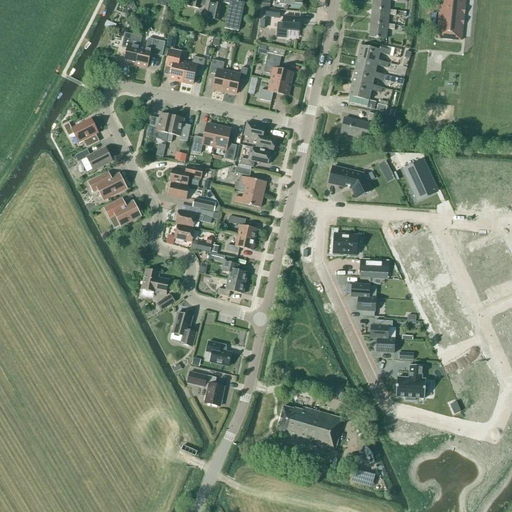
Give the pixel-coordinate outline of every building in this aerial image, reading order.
[(184,0),(183,6),(199,9),(200,6),(205,7),(202,18),(218,21),(222,6),(219,5),(219,3),(229,5),(224,29),(238,32),(244,4),(228,0),(184,0)] [(397,0),(372,0),(372,9),(389,11),(390,1),(397,2),(397,0)] [(440,0),(436,38),(461,41),(465,0),(440,0)] [(263,17),(279,19),(280,11),(264,9),(263,17)] [(396,11),(389,11),(372,9),(370,23),(387,25),(388,15),(395,16),(396,11)] [(276,38),(286,39),(286,31),(299,32),(300,18),(283,17),(283,24),(278,24),(276,38)] [(394,26),(387,25),(370,23),(369,38),(386,40),(387,29),(394,30),(394,26)] [(135,66),(140,47),(142,36),(124,32),(121,47),(127,48),(124,64),(135,66)] [(147,39),(145,48),(140,47),(135,66),(147,69),(150,54),(161,57),(164,43),(147,39)] [(168,40),(167,47),(174,48),(175,41),(168,40)] [(259,45),(257,53),(267,56),(267,54),(269,47),(259,45)] [(380,51),(361,46),(358,59),(377,64),(378,61),(379,54),(389,56),(390,51),(380,49),(380,51)] [(169,80),(181,83),(185,63),(179,62),(181,53),(170,50),(167,64),(173,66),(169,80)] [(267,56),(263,73),(272,75),(271,81),(290,85),(293,74),(278,70),(281,57),(267,54),(267,56)] [(193,57),(192,65),(185,63),(181,83),(192,85),(196,71),(202,72),(204,60),(193,57)] [(377,64),(358,59),(355,72),(374,76),(375,74),(377,66),(386,68),(387,63),(378,61),(377,64)] [(213,90),(224,92),(229,73),(222,72),(224,63),(212,60),(209,74),(216,75),(213,90)] [(240,76),(229,73),(224,92),(236,95),(239,80),(245,82),(247,69),(242,68),(240,76)] [(355,72),(352,84),(371,89),(372,86),(374,79),(383,81),(385,76),(375,74),(374,76),(355,72)] [(256,94),(257,77),(251,76),(249,93),(256,94)] [(261,90),(258,100),(271,103),(273,93),(287,97),(290,85),(271,81),(268,92),(261,90)] [(381,93),(382,88),(372,86),(371,89),(352,84),(349,97),(368,101),(371,91),(381,93)] [(378,105),(376,111),(385,113),(387,107),(379,105),(378,105)] [(161,141),(166,142),(172,117),(160,114),(159,119),(151,117),(147,134),(155,135),(156,132),(163,134),(161,141)] [(367,121),(379,124),(381,117),(369,114),(367,121)] [(183,124),(184,119),(172,117),(166,142),(171,143),(173,136),(180,137),(179,141),(187,142),(191,126),(183,124)] [(99,141),(95,134),(98,133),(91,119),(71,129),(69,124),(63,127),(68,137),(73,134),(78,144),(83,141),(86,148),(99,141)] [(341,134),(366,140),(370,125),(344,119),(341,134)] [(202,145),(214,148),(219,127),(207,124),(203,139),(195,137),(191,152),(200,154),(202,145)] [(255,148),(273,152),(276,139),(260,135),(262,127),(247,124),(244,136),(257,139),(255,148)] [(227,144),(231,130),(219,127),(214,148),(226,151),(224,160),(233,162),(236,146),(227,144)] [(87,150),(75,157),(78,163),(80,161),(86,173),(93,170),(93,172),(112,162),(105,148),(90,156),(87,150)] [(247,160),(241,159),(239,165),(253,168),(254,162),(268,165),(271,152),(253,148),(252,154),(249,154),(247,160)] [(174,161),(184,163),(186,155),(175,153),(174,161)] [(386,162),(378,166),(381,172),(389,168),(386,162)] [(395,162),(389,164),(395,177),(400,174),(395,162)] [(422,162),(404,170),(412,188),(414,187),(420,199),(418,200),(418,198),(417,198),(418,200),(436,192),(436,191),(436,192),(422,162)] [(172,169),(169,182),(187,186),(189,178),(200,181),(203,169),(187,166),(186,172),(172,169)] [(234,173),(249,176),(250,170),(236,167),(234,173)] [(372,191),(364,175),(333,167),(329,184),(346,188),(346,186),(350,187),(349,189),(352,190),(357,199),(372,191)] [(119,175),(111,179),(108,172),(87,182),(93,193),(97,191),(102,201),(126,189),(119,175)] [(244,191),(263,196),(266,183),(240,177),(238,182),(235,182),(234,188),(244,191)] [(205,181),(203,189),(210,190),(211,183),(205,181)] [(186,201),(189,188),(171,184),(168,197),(186,201)] [(260,208),(263,196),(244,191),(242,199),(235,197),(234,202),(260,208)] [(192,207),(213,212),(215,204),(194,199),(192,207)] [(140,217),(133,203),(125,207),(122,200),(104,209),(114,228),(120,225),(121,227),(140,217)] [(218,214),(200,210),(199,216),(178,211),(175,224),(193,228),(195,220),(201,222),(203,217),(212,219),(213,218),(217,219),(218,214)] [(228,223),(240,226),(237,237),(255,241),(257,230),(244,227),(246,220),(229,217),(228,223)] [(177,226),(174,239),(192,243),(194,230),(177,226)] [(334,235),(332,253),(356,255),(358,237),(334,235)] [(252,251),(255,241),(237,237),(235,247),(227,245),(226,251),(238,254),(239,248),(252,251)] [(196,250),(210,253),(212,246),(211,245),(206,244),(198,242),(196,250)] [(360,260),(359,272),(388,274),(388,262),(360,260)] [(229,273),(228,280),(245,284),(247,273),(235,270),(236,265),(224,262),(222,272),(229,273)] [(142,290),(141,296),(153,299),(154,293),(155,293),(155,292),(166,294),(169,281),(158,279),(159,273),(145,270),(141,290),(142,290)] [(210,277),(199,274),(197,283),(201,284),(202,277),(210,279),(210,277)] [(243,295),(245,284),(228,280),(225,291),(218,289),(217,295),(229,298),(230,292),(243,295)] [(369,298),(370,286),(351,284),(351,285),(352,285),(351,297),(351,298),(358,298),(369,298)] [(157,304),(161,311),(175,303),(170,296),(157,304)] [(375,312),(376,300),(376,299),(369,298),(358,298),(357,311),(375,312)] [(180,344),(192,348),(196,331),(189,329),(192,318),(177,313),(172,334),(182,337),(180,344)] [(388,341),(388,340),(389,327),(370,326),(371,327),(370,339),(369,339),(377,340),(388,341)] [(377,340),(376,352),(376,353),(394,354),(394,353),(395,341),(395,340),(388,340),(388,341),(377,340)] [(212,354),(210,363),(228,367),(232,354),(219,351),(221,345),(209,342),(206,353),(212,354)] [(193,359),(191,365),(199,367),(200,360),(193,359)] [(181,369),(178,364),(171,367),(173,373),(181,369)] [(397,378),(395,397),(405,398),(405,401),(414,402),(414,399),(424,400),(426,380),(421,380),(422,367),(410,366),(408,379),(397,378)] [(224,388),(210,385),(211,378),(189,373),(187,384),(208,389),(205,404),(219,407),(224,388)] [(283,407),(276,431),(286,434),(286,435),(293,437),(293,440),(334,452),(337,441),(340,432),(340,429),(338,428),(341,419),(303,408),(302,411),(293,408),(293,410),(283,407)] [(344,468),(356,471),(360,459),(347,456),(346,460),(340,459),(335,474),(342,477),(344,468)] [(350,484),(374,485),(375,472),(351,472),(350,484)]
